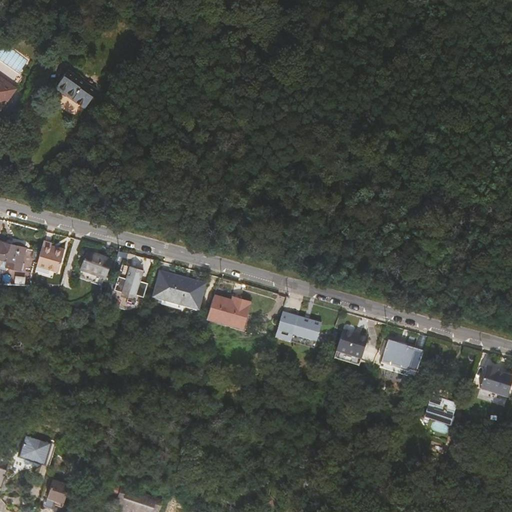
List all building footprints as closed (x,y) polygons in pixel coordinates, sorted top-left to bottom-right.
[(55,70),(44,84),(59,96),(57,99),(69,108),(82,91),(55,70)] [(59,96),(44,84),(42,87),(57,99),(59,96)] [(50,244),(51,242),(43,239),(35,264),(57,271),(63,251),(50,247),(50,244)] [(17,270),(23,249),(0,241),(0,267),(4,269),(8,267),(17,270)] [(80,276),(102,284),(111,258),(88,250),(80,276)] [(130,266),(126,278),(119,276),(114,290),(143,298),(148,283),(141,281),(144,270),(130,266)] [(204,284),(161,272),(154,296),(197,308),(204,284)] [(232,300),(214,294),(207,318),(242,328),(250,302),(237,298),(236,304),(232,303),(232,300)] [(321,325),(282,312),(274,337),(289,342),(292,335),(315,342),(321,325)] [(353,333),(342,329),(335,351),(360,359),(368,335),(359,332),(359,335),(353,333)] [(423,351),(387,338),(380,359),(416,372),(423,351)] [(479,388),(507,397),(511,380),(511,376),(504,374),(497,371),(498,369),(487,365),(479,388)] [(430,398),(447,403),(449,396),(432,391),(430,398)] [(447,403),(430,398),(423,422),(428,423),(425,433),(430,435),(447,440),(449,434),(451,425),(448,424),(453,405),(447,403)] [(20,461),(43,468),(49,448),(26,441),(20,461)] [(68,489),(45,482),(39,501),(63,507),(68,489)] [(119,492),(104,485),(102,491),(109,494),(107,499),(114,502),(119,492)] [(117,503),(123,504),(120,511),(140,511),(146,496),(122,488),(117,503)] [(159,511),(163,501),(146,496),(140,511),(159,511)]
